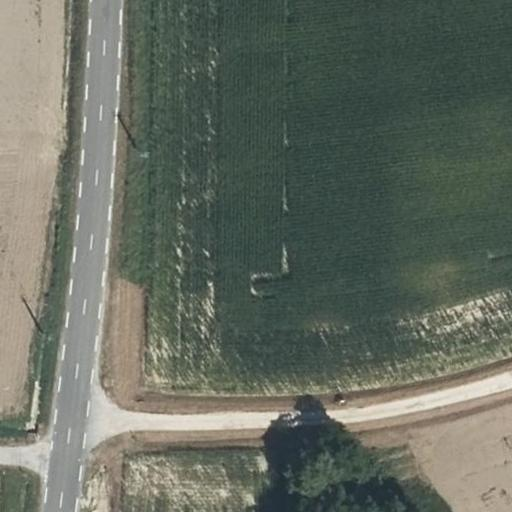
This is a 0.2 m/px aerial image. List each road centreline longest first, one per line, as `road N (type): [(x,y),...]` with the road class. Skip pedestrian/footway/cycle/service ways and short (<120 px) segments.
road 1 (tertiary): [(65,461),(78,419),(110,0)]
road 2 (track): [(78,419),(404,404),(511,378)]
